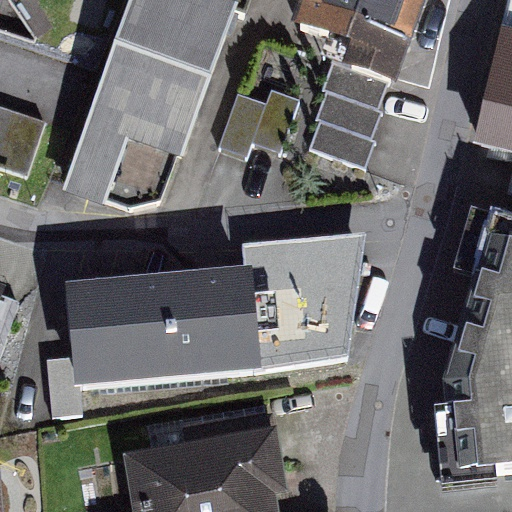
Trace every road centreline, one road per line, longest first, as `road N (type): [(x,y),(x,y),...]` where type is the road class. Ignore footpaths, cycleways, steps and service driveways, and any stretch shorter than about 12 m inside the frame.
road 1 (residential): [(0,232),(40,246),(406,233)]
road 2 (residential): [(406,233),(358,401),(345,511)]
road 3 (residential): [(477,0),(406,233)]
